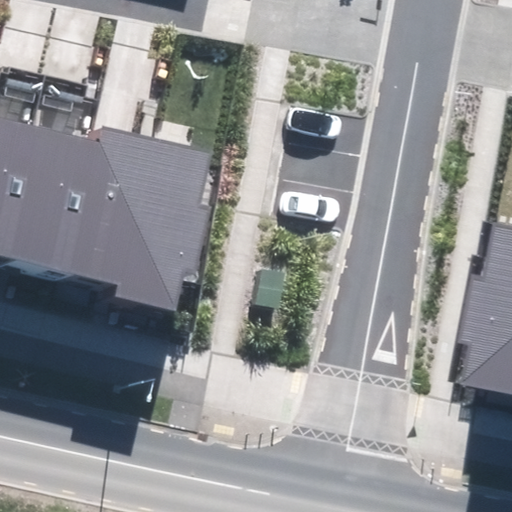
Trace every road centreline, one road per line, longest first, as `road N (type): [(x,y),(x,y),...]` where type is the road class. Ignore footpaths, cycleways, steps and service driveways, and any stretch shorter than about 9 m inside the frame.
road 1 (residential): [(420,29),(336,507)]
road 2 (tertiary): [(0,428),(336,507)]
road 3 (residential): [(264,0),(420,29)]
